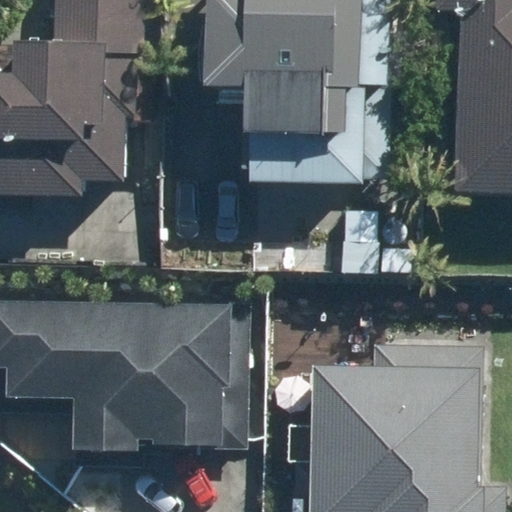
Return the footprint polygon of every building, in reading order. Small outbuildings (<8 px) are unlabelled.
[(0,193),(134,200),(142,0),(6,0),(2,93),(0,93),(0,193)] [(249,0),(243,154),(408,160),(413,0),(249,0)] [(511,0),(449,0),(454,191),(511,190),(511,0)] [(234,313),(0,299),(0,446),(226,459),(234,313)] [(495,511),(502,380),(319,372),(312,511),(495,511)]
